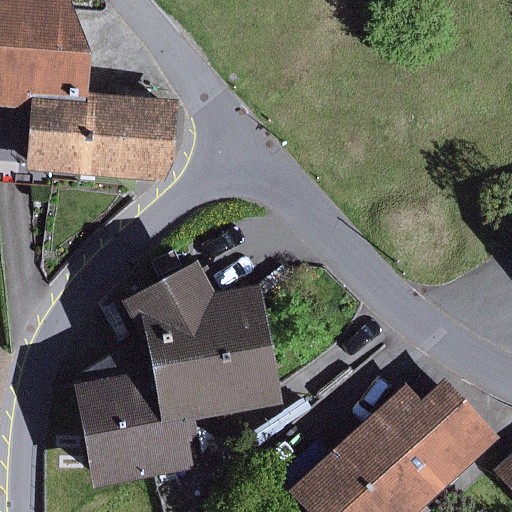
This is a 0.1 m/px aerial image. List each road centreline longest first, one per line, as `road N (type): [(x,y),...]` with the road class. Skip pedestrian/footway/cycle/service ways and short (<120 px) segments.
road 1 (residential): [(252,151),(182,200),(58,323),(26,416),(26,511)]
road 2 (residential): [(511,383),(403,315),(252,151)]
road 3 (residential): [(252,151),(134,0)]
